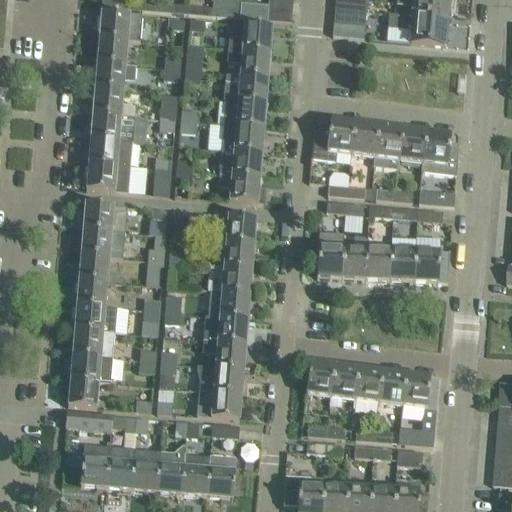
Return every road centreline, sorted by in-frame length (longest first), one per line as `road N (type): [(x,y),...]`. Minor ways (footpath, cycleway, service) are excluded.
road 1 (residential): [(0,389),(14,235),(50,169),(58,61),(49,0)]
road 2 (residential): [(463,368),(483,127)]
road 3 (residential): [(282,349),(302,113)]
road 4 (unclassified): [(463,368),(282,349)]
road 5 (residential): [(302,113),(483,127)]
road 6 (residential): [(268,511),(282,349)]
road 7 (residential): [(452,511),(463,368)]
road 8 (residential): [(483,127),(493,0)]
